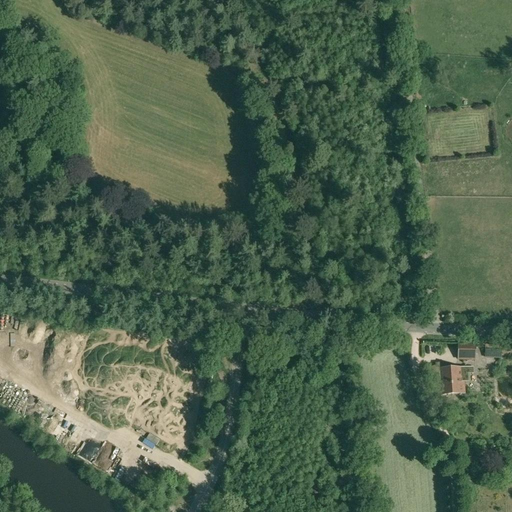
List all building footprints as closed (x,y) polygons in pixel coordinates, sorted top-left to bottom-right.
[(459,343),(459,359),(475,359),(475,343),(459,343)] [(511,345),(502,345),(502,355),(511,355),(511,345)] [(447,394),(445,369),(443,363),(426,369),(433,388),(439,387),(440,394),(447,394)] [(467,367),(445,369),(447,394),(464,393),(463,380),(468,380),(467,367)] [(149,433),(146,439),(156,445),(160,439),(149,433)] [(459,451),(461,465),(471,463),(469,449),(459,451)]
